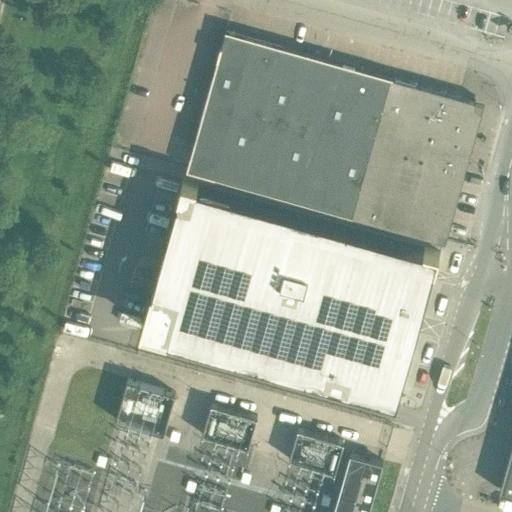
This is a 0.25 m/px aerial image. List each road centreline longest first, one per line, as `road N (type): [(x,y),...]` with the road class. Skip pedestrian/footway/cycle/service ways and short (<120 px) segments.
road 1 (unclassified): [(429,451),(477,408),(511,283),(481,275)]
road 2 (unclassified): [(481,275),(445,362),(429,451)]
